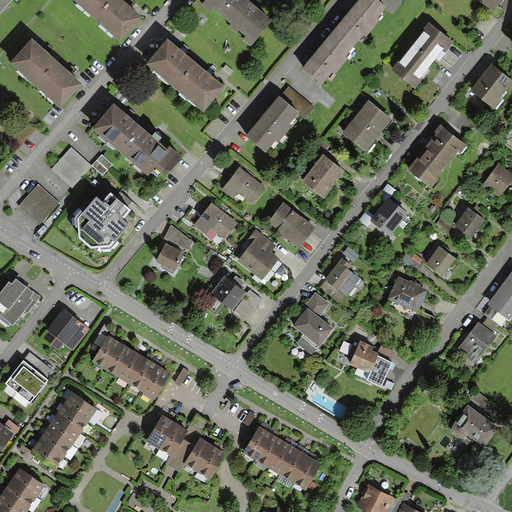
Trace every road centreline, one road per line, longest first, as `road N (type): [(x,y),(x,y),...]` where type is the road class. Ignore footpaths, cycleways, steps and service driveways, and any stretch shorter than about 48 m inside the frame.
road 1 (residential): [(231,365),(511,11)]
road 2 (residential): [(99,286),(339,0)]
road 3 (residential): [(0,194),(175,0)]
road 4 (residential): [(511,245),(364,444)]
road 5 (residential): [(364,444),(231,365)]
road 6 (residential): [(231,365),(99,286)]
road 7 (residential): [(498,511),(364,444)]
